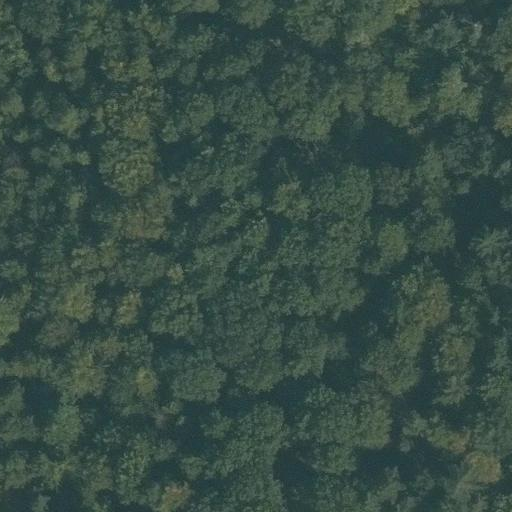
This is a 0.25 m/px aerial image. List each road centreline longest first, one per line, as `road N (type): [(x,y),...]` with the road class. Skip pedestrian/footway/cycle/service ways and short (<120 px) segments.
road 1 (track): [(289,54),(304,511)]
road 2 (track): [(511,128),(128,0)]
